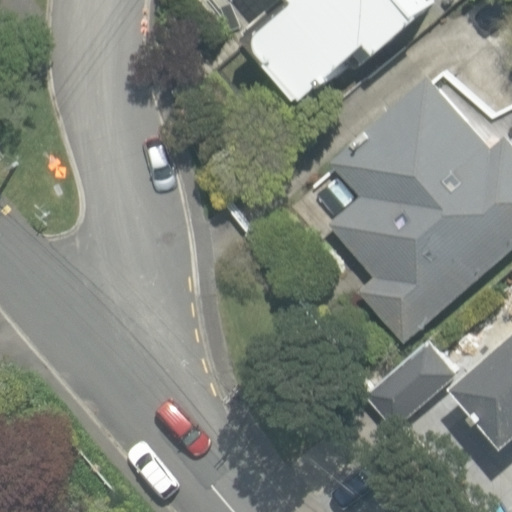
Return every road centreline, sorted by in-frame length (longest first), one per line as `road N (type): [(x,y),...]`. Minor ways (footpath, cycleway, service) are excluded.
road 1 (residential): [(88,336),(128,286),(134,215),(98,68),(97,0)]
road 2 (tertiary): [(88,336),(239,511)]
road 3 (tertiary): [(0,237),(88,336)]
